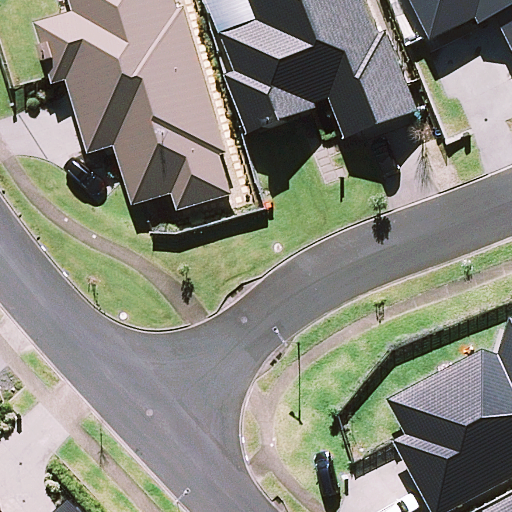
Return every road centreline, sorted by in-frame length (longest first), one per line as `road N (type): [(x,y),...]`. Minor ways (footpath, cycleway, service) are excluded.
road 1 (residential): [(138,391),(316,284),(511,204)]
road 2 (residential): [(138,391),(0,217)]
road 3 (residential): [(255,511),(138,391)]
